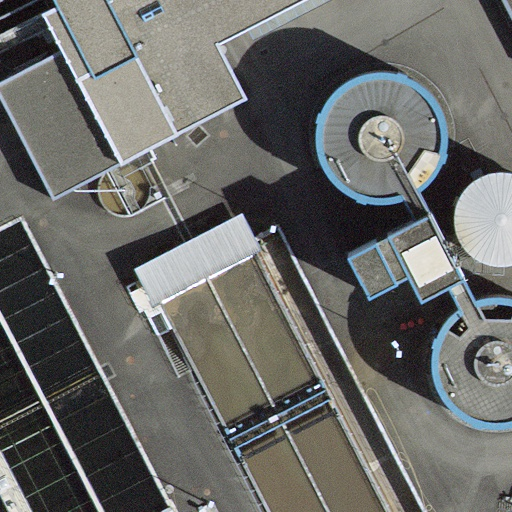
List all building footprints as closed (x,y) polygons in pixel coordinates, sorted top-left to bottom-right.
[(49,0),(52,6),(37,14),(57,51),(0,80),(0,108),(47,201),(242,101),(214,47),(304,0),(49,0)] [(511,0),(503,0),(511,17),(511,0)] [(318,131),(322,154),(335,175),(355,188),(379,193),(402,189),(423,175),(436,156),(441,132),(437,108),(423,88),(403,75),(380,70),(356,74),(336,87),(322,107),(318,131)] [(501,255),(511,251),(511,171),(497,169),(479,174),(465,187),(457,205),(458,223),(467,240),(483,251),(501,255)] [(461,277),(426,211),(343,254),(365,296),(404,275),(417,300),(461,277)] [(499,417),(511,415),(511,295),(504,293),(480,297),(459,310),(445,329),(440,353),(443,377),(456,397),(476,412),(499,417)]
